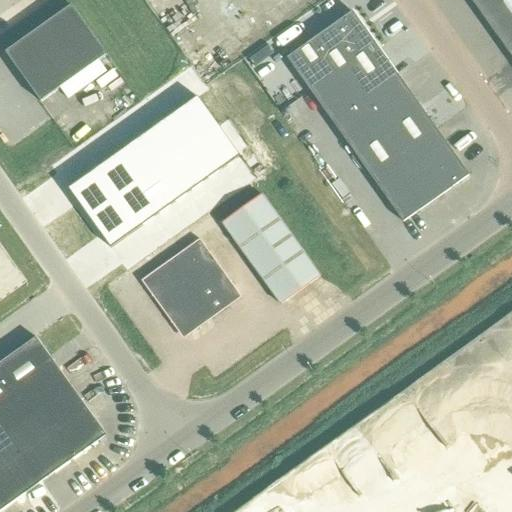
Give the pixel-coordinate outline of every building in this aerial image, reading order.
[(511,0),(470,0),(511,58),(511,0)] [(6,54),(41,103),(107,56),(71,7),(6,54)] [(287,60),(403,223),(469,177),(353,13),(287,60)] [(181,110),(202,140),(219,128),(198,99),(181,110)] [(181,110),(165,122),(186,152),(202,140),(181,110)] [(186,152),(165,122),(149,134),(170,163),(186,152)] [(240,158),(219,128),(202,140),(186,152),(207,181),(240,158)] [(154,175),(170,163),(149,134),(132,145),(154,175)] [(154,175),(132,145),(116,157),(137,187),(154,175)] [(207,181),(186,152),(170,163),(191,193),(207,181)] [(137,187),(116,157),(100,169),(121,198),(137,187)] [(191,193),(170,163),(154,175),(175,204),(191,193)] [(121,198),(100,169),(69,191),(90,220),(121,198)] [(175,204),(154,175),(137,187),(159,216),(175,204)] [(159,216),(137,187),(121,198),(142,228),(159,216)] [(223,224),(281,306),(321,278),(262,196),(223,224)] [(142,228),(121,198),(90,220),(111,250),(142,228)] [(200,241),(142,282),(184,341),(242,299),(200,241)] [(375,511),(370,492),(386,481),(374,437),(397,430),(408,434),(409,406),(430,415),(434,404),(508,407),(511,406),(511,328),(222,511),(375,511)] [(0,365),(0,511),(107,437),(37,339),(0,365)]
